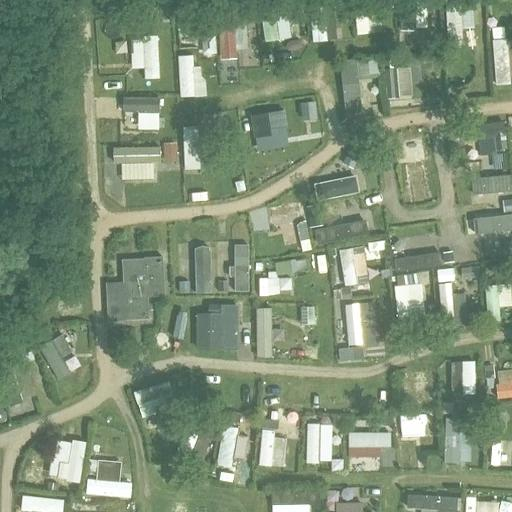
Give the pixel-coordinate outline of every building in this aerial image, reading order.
[(511,92),(510,61),(499,61),(500,92),(511,92)] [(437,98),(453,97),(451,66),(436,67),(437,98)] [(392,100),(415,101),(416,71),(393,70),(392,100)] [(264,178),(267,186),(287,179),(284,171),(264,178)] [(122,202),(133,201),(132,176),(121,177),(122,202)] [(193,192),(194,204),(214,202),(213,191),(193,192)] [(257,257),(274,254),(271,238),(254,241),(257,257)] [(391,243),(375,243),(375,259),(391,259),(391,243)] [(364,277),(374,276),(373,253),(359,254),(358,249),(349,250),(351,288),(365,287),(364,277)] [(149,320),(147,287),(164,286),(163,257),(122,259),(124,292),(107,293),(109,322),(149,320)] [(239,265),(211,266),(213,295),(240,294),(239,265)] [(322,266),(324,294),(335,293),(333,266),(322,266)] [(279,271),(283,293),(293,291),(288,269),(279,271)] [(460,285),(448,285),(450,332),(462,331),(460,285)] [(494,288),(496,324),(511,323),(508,287),(494,288)] [(66,301),(68,316),(83,315),(82,300),(66,301)] [(355,348),(370,348),(368,305),(353,305),(355,348)] [(223,350),(223,315),(195,315),(196,351),(223,350)] [(59,346),(60,375),(85,373),(83,345),(59,346)] [(483,364),(463,364),(464,399),(484,398),(483,364)] [(422,373),(422,396),(444,396),(444,374),(422,373)] [(319,399),(319,413),(357,413),(357,399),(319,399)] [(198,419),(182,460),(198,466),(214,425),(198,419)] [(479,467),(480,423),(454,422),(453,467),(479,467)] [(315,426),(314,465),(340,465),(340,426),(315,426)] [(226,467),(242,469),(246,428),(230,427),(226,467)] [(408,427),(410,468),(423,468),(421,427),(408,427)] [(269,434),(268,469),(294,470),(295,435),(269,434)] [(511,470),(511,447),(500,447),(500,470),(511,470)] [(159,472),(174,471),(174,460),(158,461),(159,472)] [(135,493),(138,476),(98,469),(95,487),(135,493)] [(274,510),(283,509),(283,511),(303,511),(303,510),(317,509),(316,493),(273,495),(274,510)] [(414,495),(415,509),(433,508),(431,494),(414,495)] [(507,511),(508,503),(475,503),(474,511),(507,511)]
